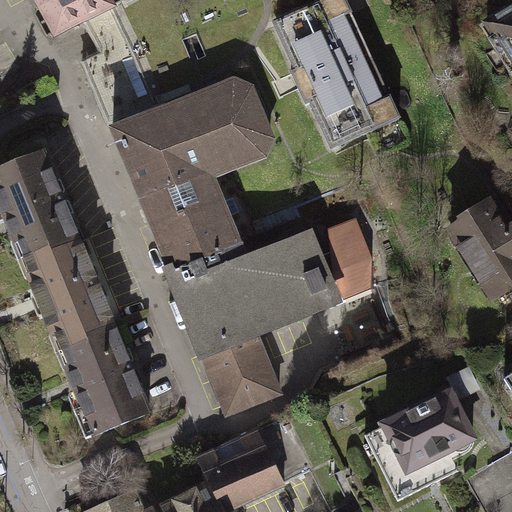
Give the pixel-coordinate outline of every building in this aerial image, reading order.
[(35,0),(59,44),(87,29),(116,13),(119,11),(117,7),(126,3),(133,0),(35,0)] [(156,0),(133,0),(126,3),(117,7),(119,11),(116,13),(87,29),(101,55),(83,64),(114,132),(200,96),(156,0)] [(290,72),(331,160),(404,127),(343,0),(332,0),(273,32),(290,72)] [(495,39),(489,43),(511,77),(511,10),(508,13),(505,9),(487,20),(490,24),(487,26),(495,39)] [(200,96),(114,132),(142,203),(210,176),(265,154),(270,139),(250,89),(235,83),(200,96)] [(43,151),(0,168),(0,212),(12,242),(17,240),(25,260),(78,239),(43,151)] [(236,242),(210,176),(142,203),(171,275),(238,248),(236,242)] [(458,231),(448,238),(495,306),(511,294),(511,233),(491,203),(455,227),(458,231)] [(238,248),(171,275),(203,357),(227,416),(280,394),(255,335),(342,299),(344,304),(375,292),(373,258),(356,217),(325,230),(328,253),(316,257),(308,235),(300,217),(236,242),(238,248)] [(55,332),(62,348),(114,327),(78,239),(25,260),(32,276),(28,278),(51,334),(55,332)] [(73,410),(85,438),(149,413),(114,327),(62,348),(70,369),(66,371),(81,407),(73,410)] [(454,394),(383,432),(410,482),(481,445),(454,394)] [(311,470),(285,417),(257,430),(282,483),(311,470)] [(257,430),(197,458),(209,484),(222,511),(246,511),(287,493),(282,483),(257,430)] [(222,511),(209,484),(157,511),(222,511)]
